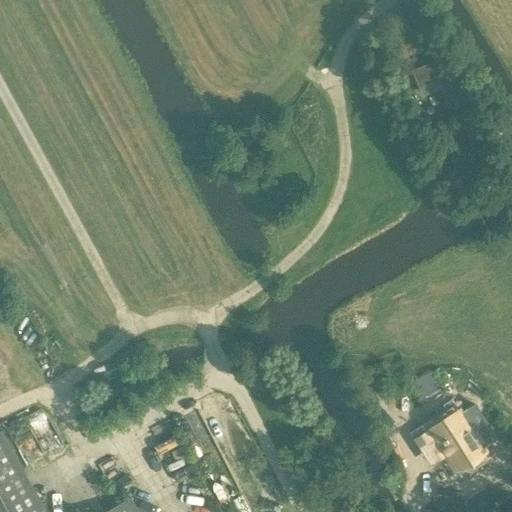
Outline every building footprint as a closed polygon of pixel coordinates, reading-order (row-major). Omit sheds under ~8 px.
[(437,79),(446,101),(462,95),(446,55),(412,69),(419,86),(437,79)] [(433,127),(458,139),(466,125),(443,111),(433,127)] [(484,450),(477,439),(485,433),(486,431),(478,419),(476,418),(467,424),(459,411),(424,433),(433,446),(439,443),(455,469),(484,450)] [(2,428),(0,429),(0,511),(46,511),(48,511),(2,428)] [(138,511),(130,497),(124,500),(103,511),(138,511)]
